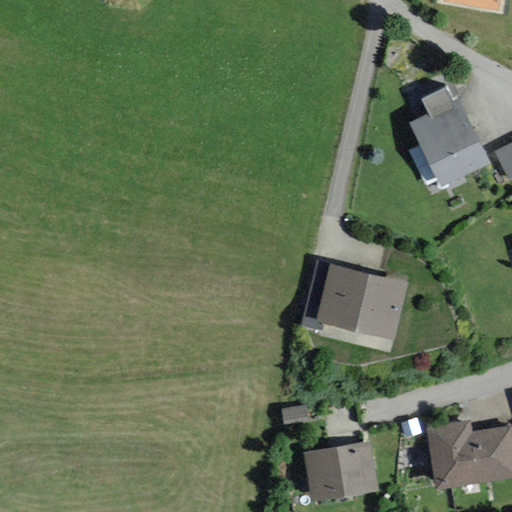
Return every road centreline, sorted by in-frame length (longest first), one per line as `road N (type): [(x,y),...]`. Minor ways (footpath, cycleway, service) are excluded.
road 1 (residential): [(393,0),(511,78)]
road 2 (residential): [(393,389),(511,355)]
